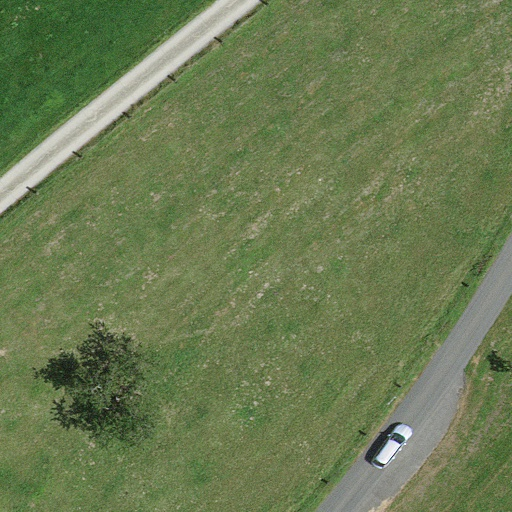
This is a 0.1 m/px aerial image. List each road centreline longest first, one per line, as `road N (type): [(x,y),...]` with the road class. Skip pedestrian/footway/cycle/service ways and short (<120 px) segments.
road 1 (track): [(258,0),(0,218)]
road 2 (unclassified): [(511,262),(334,511)]
